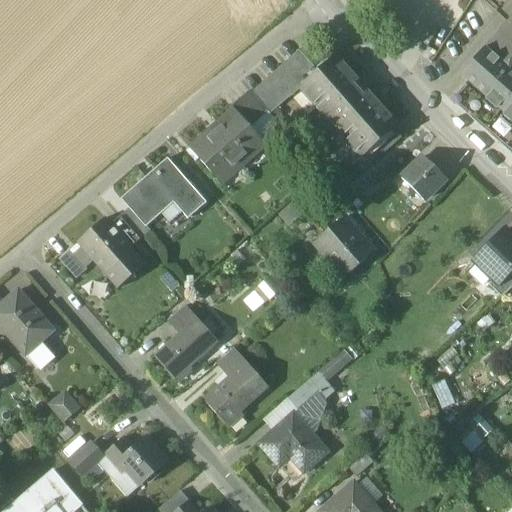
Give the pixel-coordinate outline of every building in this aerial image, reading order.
[(511,18),(485,49),(511,73),(511,18)] [(511,73),(485,49),(461,76),(468,83),(451,101),(511,155),(511,73)] [(301,54),(253,96),(268,113),(271,115),(301,89),(318,73),(301,54)] [(398,127),(337,57),(318,73),(301,89),(361,158),(373,148),(393,131),(398,127)] [(250,92),(230,109),(233,112),(234,111),(250,129),(268,113),(253,96),(250,92)] [(233,112),(190,149),(221,185),(266,147),(250,129),(234,111),(233,112)] [(393,131),(373,148),(381,157),(401,140),(393,131)] [(424,158),(402,180),(424,201),(446,180),(424,158)] [(207,204),(168,160),(155,171),(157,174),(124,204),(129,210),(142,224),(143,223),(153,214),(157,219),(161,215),(169,224),(182,213),(188,221),(207,204)] [(329,201),(306,207),(310,220),(333,214),(329,201)] [(142,224),(129,210),(120,218),(140,241),(151,232),(143,223),(142,224)] [(140,241),(120,218),(109,227),(129,250),(140,241)] [(345,218),(314,245),(343,279),(374,252),(345,218)] [(109,227),(104,221),(79,243),(83,248),(94,261),(107,276),(132,254),(109,227)] [(511,237),(505,231),(475,263),(493,281),(498,286),(511,271),(511,237)] [(83,248),(74,256),(86,269),(94,261),(83,248)] [(86,272),(68,252),(58,260),(76,280),(86,272)] [(107,276),(106,277),(117,290),(145,265),(134,252),(132,254),(107,276)] [(511,271),(498,286),(493,281),(489,286),(502,299),(511,289),(511,271)] [(53,332),(17,292),(2,306),(2,307),(0,308),(0,328),(37,371),(54,356),(41,342),(53,332)] [(194,317),(186,307),(168,323),(177,333),(180,330),(194,317)] [(194,317),(180,330),(183,334),(155,359),(176,383),(191,370),(190,369),(217,343),(194,317)] [(266,387),(234,350),(216,366),(225,376),(228,373),(233,378),(204,402),(228,429),(229,428),(228,426),(239,416),(241,417),(242,416),(238,411),(266,387)] [(318,375),(288,400),(298,411),(317,395),(322,402),(332,394),(318,375)] [(434,386),(446,411),(456,406),(444,381),(434,386)] [(79,411),(69,400),(55,412),(64,423),(79,411)] [(328,454),(293,415),(258,446),(279,469),(294,456),(308,471),(328,454)] [(132,449),(123,439),(105,455),(105,456),(115,467),(119,464),(139,487),(140,488),(168,463),(146,438),(132,449)] [(89,446),(68,464),(81,478),(97,464),(97,463),(101,460),(89,446)] [(365,455),(348,469),(356,478),(373,464),(365,455)] [(119,464),(115,467),(105,456),(101,460),(97,463),(97,464),(127,498),(139,487),(119,464)] [(52,472),(4,511),(75,511),(81,507),(52,472)] [(378,511),(354,484),(320,511),(378,511)] [(179,493),(159,510),(160,511),(177,511),(188,503),(179,493)] [(195,511),(188,503),(177,511),(195,511)]
